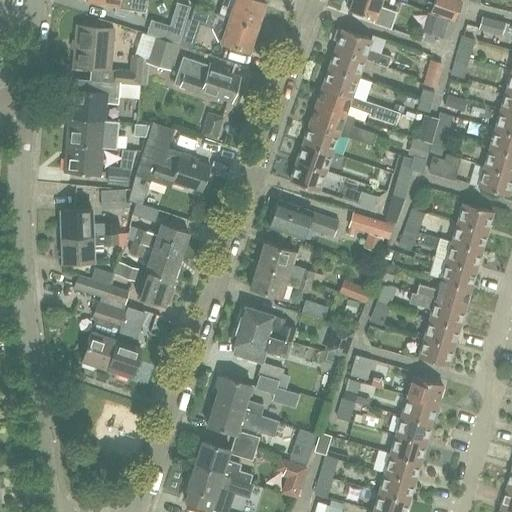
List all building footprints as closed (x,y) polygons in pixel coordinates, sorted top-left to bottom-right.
[(86,0),(106,3),(105,6),(116,8),(114,13),(124,16),(126,9),(136,10),(136,0),(139,0),(147,1),(147,0),(86,0)] [(219,14),(229,18),(257,26),(265,2),(259,0),(235,0),(233,7),(223,3),(219,14)] [(380,5),(381,0),(347,0),(346,4),(348,6),(349,7),(349,9),(374,18),(373,22),(391,28),(397,11),(380,5)] [(433,0),(430,11),(455,20),(461,1),(458,0),(433,0)] [(229,18),(219,14),(195,6),(190,19),(225,31),(221,42),(249,51),(257,26),(229,18)] [(454,22),(455,20),(430,11),(429,12),(427,11),(420,30),(424,31),(424,32),(435,36),(436,35),(448,39),(453,22),(454,22)] [(501,36),(505,23),(481,17),(477,30),(501,36)] [(168,26),(164,39),(177,43),(183,25),(169,21),(168,26)] [(110,70),(113,30),(75,27),(72,66),(110,70)] [(336,48),(365,58),(388,66),(391,57),(368,49),(372,39),(343,28),(342,30),(337,30),(334,38),(338,42),(336,48)] [(458,46),(471,49),(474,39),(461,36),(458,46)] [(162,39),(154,37),(148,57),(147,57),(146,63),(169,70),(178,44),(162,40),(162,39)] [(468,59),(471,49),(458,46),(455,55),(468,59)] [(359,77),(365,58),(336,48),(329,67),(359,77)] [(119,83),(140,85),(143,56),(130,55),(128,70),(115,69),(113,82),(119,83)] [(465,69),(468,59),(455,55),(453,65),(465,69)] [(209,65),(183,56),(178,71),(174,83),(218,98),(218,96),(232,100),(240,76),(226,72),(227,68),(210,63),(209,65)] [(422,84),(435,88),(442,64),(430,61),(428,60),(427,66),(422,84)] [(462,79),(465,69),(453,65),(450,75),(462,79)] [(352,96),(359,77),(329,67),(323,85),(352,96)] [(105,120),(107,103),(118,104),(119,83),(113,82),(90,80),(89,91),(71,89),(68,117),(105,120)] [(352,96),(323,85),(316,104),(345,115),(348,106),(367,113),(366,115),(396,125),(401,113),(352,96)] [(420,99),(432,103),(434,93),(423,89),(420,99)] [(511,112),(511,91),(506,90),(501,109),(511,112)] [(432,103),(420,99),(417,109),(429,113),(432,103)] [(355,118),(345,115),(316,104),(309,123),(339,134),(372,146),(376,134),(353,125),(355,118)] [(511,132),(511,112),(501,109),(496,128),(511,132)] [(446,135),(452,116),(440,112),(434,131),(446,135)] [(205,121),(220,125),(222,118),(208,113),(205,121)] [(103,148),(105,120),(68,117),(66,144),(103,148)] [(152,121),(135,174),(141,176),(170,185),(171,182),(188,187),(189,185),(202,190),(210,165),(197,161),(198,158),(167,148),(173,128),(152,121)] [(133,136),(145,137),(149,125),(134,123),(133,136)] [(333,152),(339,134),(309,123),(303,141),(333,152)] [(511,153),(511,132),(496,128),(490,148),(511,153)] [(430,144),(428,150),(431,151),(441,154),(446,135),(434,131),(430,144)] [(326,170),(333,152),(303,141),(296,160),(326,170)] [(103,148),(66,144),(64,172),(100,175),(103,148)] [(511,174),(511,153),(490,148),(485,167),(511,174)] [(454,180),(461,159),(446,154),(444,160),(433,156),(428,172),(454,180)] [(397,175),(410,179),(415,159),(402,155),(397,175)] [(319,190),(326,170),(296,160),(290,179),(319,190)] [(109,166),(107,184),(129,186),(130,169),(130,168),(115,167),(109,166)] [(509,195),(511,183),(511,174),(485,167),(479,186),(509,195)] [(405,196),(410,179),(397,175),(391,194),(404,198),(405,196)] [(101,208),(128,207),(128,202),(125,202),(124,190),(100,191),(101,208)] [(401,206),(404,198),(391,194),(389,202),(401,206)] [(334,235),(339,220),(279,199),(269,225),(303,237),(307,226),(334,235)] [(153,222),(157,209),(135,202),(131,215),(153,222)] [(458,222),(488,231),(493,211),(464,202),(458,222)] [(61,235),(118,232),(118,222),(92,224),(91,208),(60,209),(61,235)] [(408,218),(420,223),(424,213),(412,208),(408,218)] [(393,223),(353,211),(348,226),(369,232),(389,238),(393,223)] [(416,232),(420,223),(408,218),(404,228),(416,232)] [(482,250),(488,231),(458,222),(452,241),(482,250)] [(146,244),(152,247),(180,256),(188,232),(161,223),(157,234),(136,227),(136,228),(132,240),(146,244)] [(413,242),(416,232),(404,228),(401,237),(413,242)] [(119,244),(119,233),(118,232),(61,235),(63,262),(94,260),(93,245),(119,244)] [(409,251),(413,242),(401,237),(397,247),(409,251)] [(141,257),(146,244),(132,240),(128,252),(141,257)] [(314,272),(289,263),(293,250),(264,241),(257,264),(306,278),(320,284),(323,275),(315,272),(314,272)] [(476,269),(482,250),(452,241),(446,260),(476,269)] [(180,256),(152,247),(144,270),(172,280),(180,256)] [(471,288),(476,269),(446,260),(441,279),(471,288)] [(391,283),(396,267),(381,262),(376,277),(391,283)] [(124,264),(120,276),(133,281),(137,269),(138,269),(124,264)] [(283,284),(308,293),(311,282),(320,284),(306,278),(257,264),(250,287),(279,297),(283,284)] [(172,280),(144,270),(136,294),(164,304),(164,302),(169,303),(174,288),(169,287),(172,280)] [(109,286),(109,285),(77,275),(73,288),(105,299),(109,286)] [(465,307),(471,288),(441,279),(438,288),(418,283),(416,292),(465,307)] [(365,303),(369,290),(343,280),(338,293),(365,303)] [(380,292),(393,296),(396,287),(383,283),(380,292)] [(122,302),(125,303),(128,291),(109,285),(109,286),(105,299),(122,304),(122,302)] [(465,307),(416,292),(412,291),(409,300),(432,307),(430,317),(459,326),(465,307)] [(389,305),(393,296),(380,292),(376,301),(389,305)] [(324,320),(328,307),(305,300),(301,312),(324,320)] [(106,366),(116,338),(125,310),(126,305),(125,304),(125,303),(122,302),(122,304),(120,309),(98,301),(92,319),(95,320),(91,330),(82,358),(83,358),(81,362),(93,366),(94,362),(106,366)] [(385,316),(389,305),(376,301),(373,312),(385,316)] [(296,327),(284,323),(285,319),(274,316),(274,314),(245,305),(239,323),(291,340),(296,327)] [(144,312),(127,306),(125,310),(116,338),(106,366),(117,370),(116,374),(128,378),(129,374),(130,374),(139,347),(133,344),(127,342),(132,330),(137,331),(144,312)] [(381,326),(385,316),(373,312),(369,321),(381,326)] [(454,345),(459,326),(430,317),(424,336),(454,345)] [(267,353),(285,359),(291,340),(239,323),(233,342),(236,343),(232,355),(263,365),(267,353)] [(345,357),(354,332),(333,325),(325,350),(345,357)] [(448,364),(454,345),(424,336),(418,355),(448,364)] [(268,381),(277,384),(282,369),(272,366),(268,381)] [(260,414),(263,404),(246,399),(251,384),(222,374),(214,399),(260,414)] [(436,403),(438,398),(444,399),(447,388),(442,386),(442,384),(412,375),(406,395),(436,403)] [(274,393),(285,397),(287,389),(277,385),(277,384),(268,381),(258,378),(255,387),(274,393)] [(344,388),(357,391),(359,382),(347,378),(344,388)] [(356,395),(357,391),(344,388),(342,397),(368,405),(369,400),(356,395)] [(431,423),(436,403),(406,395),(401,414),(431,423)] [(368,406),(368,405),(342,397),(338,408),(351,412),(354,402),(368,406)] [(260,414),(214,399),(207,424),(235,433),(238,423),(250,427),(261,430),(274,434),(278,419),(266,416),(260,414)] [(348,421),(351,412),(338,408),(336,418),(348,421)] [(425,442),(431,423),(401,414),(395,433),(425,442)] [(419,461),(425,442),(395,433),(390,452),(419,461)] [(202,440),(194,464),(222,474),(222,473),(249,482),(251,475),(238,471),(241,464),(226,459),(230,449),(202,440)] [(414,480),(419,461),(390,452),(384,472),(414,480)] [(321,465),(334,469),(337,458),(324,455),(321,465)] [(297,499),(307,467),(278,456),(274,468),(284,471),(282,476),(286,477),(280,493),(297,499)] [(210,509),(218,487),(248,496),(253,483),(249,482),(222,473),(222,474),(194,464),(186,489),(189,490),(185,501),(210,509)] [(331,478),(334,469),(321,465),(319,474),(331,478)] [(408,500),(414,480),(384,472),(378,491),(408,500)] [(328,488),(331,478),(319,474),(316,484),(328,488)] [(325,498),(328,488),(316,484),(313,494),(325,498)] [(379,511),(404,511),(408,500),(378,491),(373,510),(379,511)] [(329,511),(341,511),(344,504),(333,500),(329,511)]
